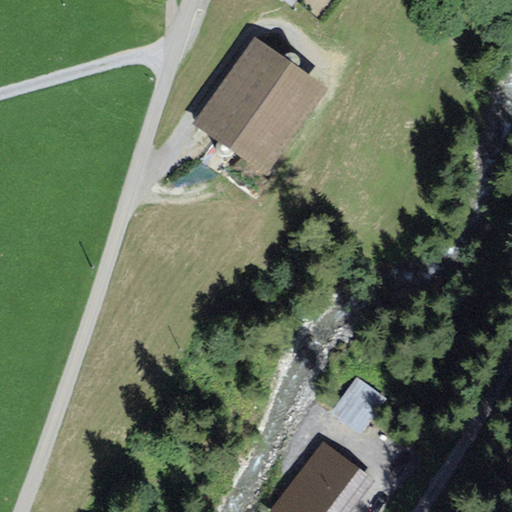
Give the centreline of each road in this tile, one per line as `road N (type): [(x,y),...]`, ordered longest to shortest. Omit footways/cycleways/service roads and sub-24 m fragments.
road 1 (tertiary): [(24,511),(192,0)]
road 2 (track): [(511,327),(428,484),(404,511)]
road 3 (track): [(0,170),(141,147)]
